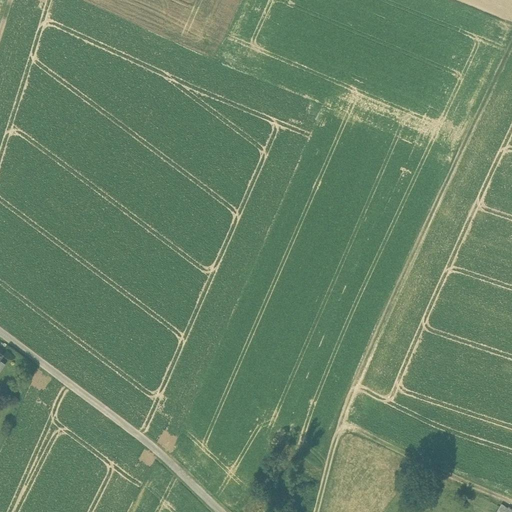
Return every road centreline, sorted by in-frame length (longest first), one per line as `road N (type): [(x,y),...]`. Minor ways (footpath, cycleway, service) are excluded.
road 1 (track): [(341,425),(511,42)]
road 2 (unclassified): [(0,332),(154,448),(221,511)]
road 3 (track): [(315,511),(341,425),(511,502)]
